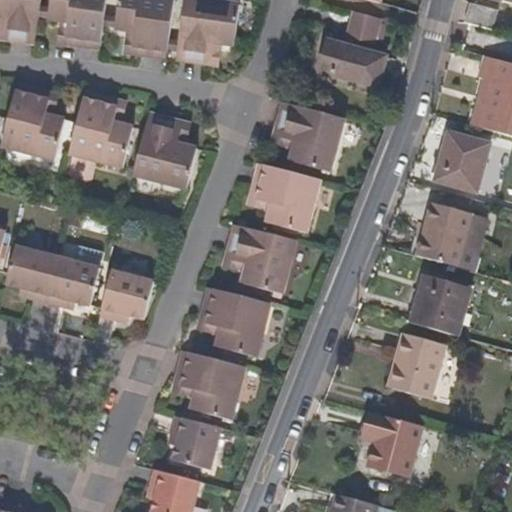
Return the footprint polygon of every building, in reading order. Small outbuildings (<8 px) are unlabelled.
[(37,35),(42,0),(0,0),(0,14),(5,15),(4,31),(37,35)] [(102,41),(108,0),(53,0),(51,18),(62,19),(70,20),(68,37),(102,41)] [(170,49),(176,0),(120,0),(117,27),(130,29),(137,30),(135,45),(170,49)] [(214,44),(222,45),(234,46),(240,6),(196,0),(184,0),(182,15),(177,53),(212,58),(214,44)] [(471,3),(465,23),(490,30),(495,10),(471,3)] [(375,43),(382,18),(356,10),(349,36),(375,43)] [(0,38),(36,44),(37,35),(4,31),(5,15),(0,14),(0,38)] [(59,45),(101,51),(102,41),(68,37),(70,20),(62,19),(59,45)] [(127,52),(168,58),(170,49),(135,45),(137,30),(130,29),(127,52)] [(389,58),(328,42),(322,70),(382,86),(389,58)] [(219,68),(222,45),(214,44),(212,58),(177,53),(176,62),(219,68)] [(511,61),(486,54),(480,76),(484,77),(473,124),(511,134),(511,61)] [(61,98),(20,86),(17,95),(52,104),(48,119),(55,121),(61,98)] [(130,105),(88,94),(86,102),(121,112),(117,126),(125,128),(130,105)] [(17,95),(3,149),(58,163),(67,124),(55,121),(48,119),(52,104),(17,95)] [(272,142),(295,149),(297,140),(284,136),(293,103),(283,100),(272,142)] [(121,112),(86,102),(73,156),(126,170),(136,131),(125,128),(117,126),(121,112)] [(331,171),(345,118),(293,103),(284,136),(297,140),(295,149),(292,160),(331,171)] [(196,116),(154,106),(152,115),(186,123),(183,138),(190,140),(196,116)] [(186,123),(152,115),(138,167),(192,181),(202,143),(190,140),(183,138),(186,123)] [(446,136),(432,182),(475,193),(488,147),(446,136)] [(249,205),(271,210),(273,202),(258,198),(267,165),(259,163),(249,205)] [(307,233),(321,179),(267,165),(258,198),(273,202),(271,210),(267,223),(307,233)] [(420,235),(414,256),(456,267),(457,264),(468,267),(475,263),(477,254),(471,246),(463,244),(471,213),(429,203),(423,224),(426,224),(423,235),(420,235)] [(71,209),(57,206),(54,217),(68,220),(71,209)] [(88,213),(73,209),(69,225),(84,229),(88,213)] [(133,225),(121,222),(118,233),(130,236),(133,225)] [(225,265),(248,271),(250,264),(235,260),(244,225),(236,223),(225,265)] [(284,293),(298,240),(244,225),(235,260),(250,264),(248,271),(245,284),(284,293)] [(61,258),(18,247),(9,283),(23,286),(30,288),(28,298),(49,303),(61,258)] [(80,301),(93,305),(103,268),(61,258),(49,303),(70,308),(72,299),(80,301)] [(114,271),(102,316),(124,323),(126,314),(134,315),(145,318),(154,281),(114,271)] [(425,276),(411,324),(456,336),(470,290),(425,276)] [(20,296),(28,298),(30,288),(23,286),(20,296)] [(200,329),(223,335),(225,328),(211,324),(219,289),(210,287),(200,329)] [(258,357),(272,303),(219,289),(211,324),(225,328),(223,335),(220,347),(258,357)] [(78,310),(80,301),(72,299),(70,308),(78,310)] [(126,314),(124,323),(132,324),(134,315),(126,314)] [(404,333),(397,356),(404,358),(394,390),(431,400),(448,346),(404,333)] [(176,394),(199,400),(201,392),(185,388),(194,353),(186,351),(176,394)] [(235,420),(249,367),(194,353),(185,388),(201,392),(199,400),(197,411),(235,420)] [(404,358),(397,356),(389,388),(394,390),(404,358)] [(422,429),(371,413),(365,438),(376,442),(369,466),(409,478),(422,429)] [(209,468),(219,426),(174,415),(168,436),(176,439),(175,446),(172,459),(209,468)] [(167,444),(175,446),(176,439),(168,436),(167,444)] [(190,511),(198,480),(152,468),(148,490),(157,493),(154,500),(151,511),(190,511)] [(146,497),(154,500),(157,493),(148,490),(146,497)] [(370,511),(371,509),(330,499),(326,511),(370,511)] [(0,511),(14,511),(16,507),(0,502),(0,511)]
